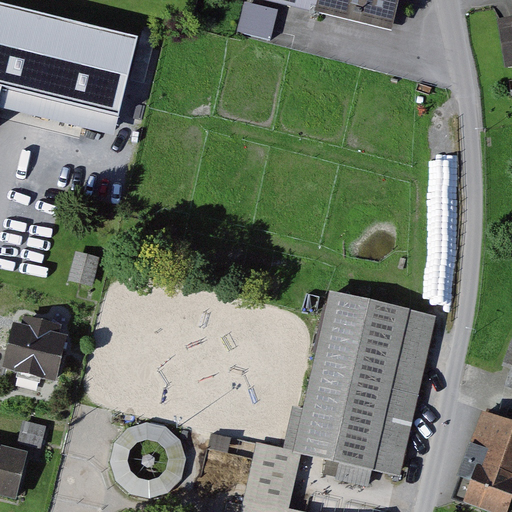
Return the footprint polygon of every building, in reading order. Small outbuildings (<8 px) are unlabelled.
[(139,82),(150,36),(0,0),(0,126),(6,127),(11,105),(127,132),(131,117),(139,82)] [(410,0),(276,0),(403,30),(410,0)] [(237,32),(272,40),(279,10),(244,2),(237,32)] [(511,21),(501,23),(506,74),(511,73),(511,21)] [(427,122),(427,173),(415,173),(415,198),(428,197),(429,262),(457,262),(456,122),(427,122)] [(308,511),(291,508),(302,455),(330,461),(326,476),(371,485),(374,470),(403,477),(438,316),(332,293),(298,447),(261,439),(244,511),(308,511)] [(77,332),(24,319),(13,367),(65,380),(77,332)] [(497,511),(509,511),(511,507),(511,418),(499,414),(466,500),(497,511)] [(183,493),(183,428),(118,428),(118,492),(183,493)] [(22,451),(0,446),(0,501),(11,504),(22,451)]
